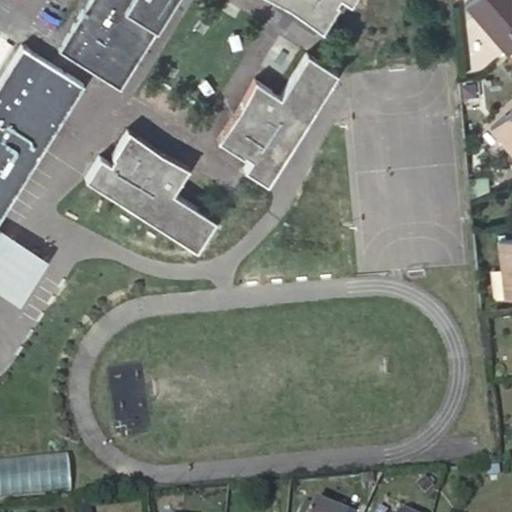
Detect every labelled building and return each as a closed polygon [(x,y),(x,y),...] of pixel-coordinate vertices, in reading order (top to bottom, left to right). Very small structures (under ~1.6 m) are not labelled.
[(179,0),(93,0),(61,51),(122,90),(176,5),(179,0)] [(190,0),(179,0),(176,5),(184,11),(190,0)] [(274,0),(293,10),(325,33),(341,6),(339,5),(342,0),(344,0),(354,6),(357,0),(274,0)] [(506,53),(511,47),(511,0),(471,0),(465,6),(506,53)] [(0,218),(85,84),(24,46),(0,83),(0,218)] [(242,109),(219,140),(245,157),(247,155),(253,159),(246,169),(269,184),(340,74),(310,54),(283,97),(257,81),(242,109)] [(477,82),(459,84),(461,102),(479,101),(477,82)] [(511,106),(489,127),(511,153),(511,106)] [(162,152),(131,130),(114,156),(116,157),(113,163),(102,156),(88,179),(198,250),(217,220),(175,193),(191,168),(162,152)] [(45,260),(0,231),(0,293),(17,304),(45,260)] [(511,237),(496,239),(503,298),(511,296),(511,237)] [(0,464),(0,499),(71,493),(67,458),(0,464)] [(369,475),(359,476),(359,485),(370,484),(369,475)] [(332,511),(312,503),(309,509),(308,511),(332,511)]
